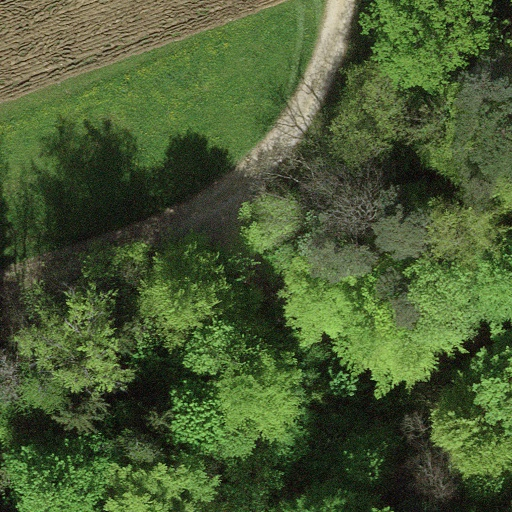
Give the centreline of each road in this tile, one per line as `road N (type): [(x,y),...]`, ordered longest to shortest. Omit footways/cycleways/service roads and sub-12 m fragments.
road 1 (track): [(343,0),(316,100),(264,176),(203,228),(0,293)]
road 2 (track): [(203,228),(259,270),(324,337),(380,357),(438,358),(494,327),(511,301)]
